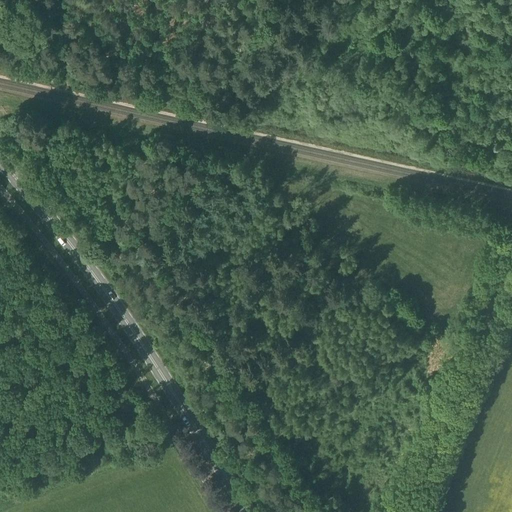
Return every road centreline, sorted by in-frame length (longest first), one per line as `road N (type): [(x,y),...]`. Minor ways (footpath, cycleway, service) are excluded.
road 1 (primary): [(248,511),(124,321),(0,159)]
road 2 (track): [(0,61),(220,110),(316,0)]
road 3 (unclassified): [(408,511),(511,259)]
road 4 (track): [(144,420),(0,464)]
